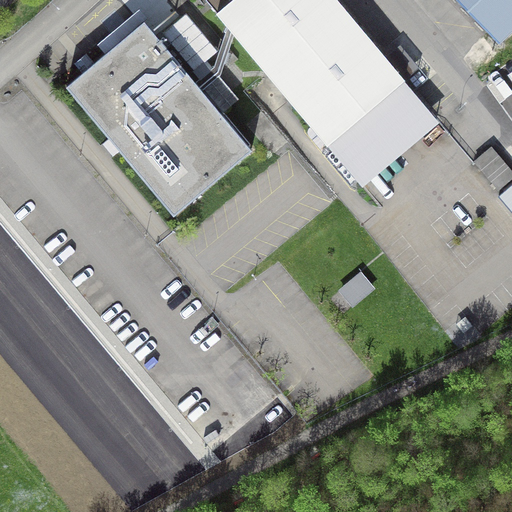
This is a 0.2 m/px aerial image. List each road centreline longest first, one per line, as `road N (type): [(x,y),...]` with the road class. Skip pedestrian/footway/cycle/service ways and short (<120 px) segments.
road 1 (residential): [(173,511),(511,339)]
road 2 (residential): [(389,0),(511,149)]
